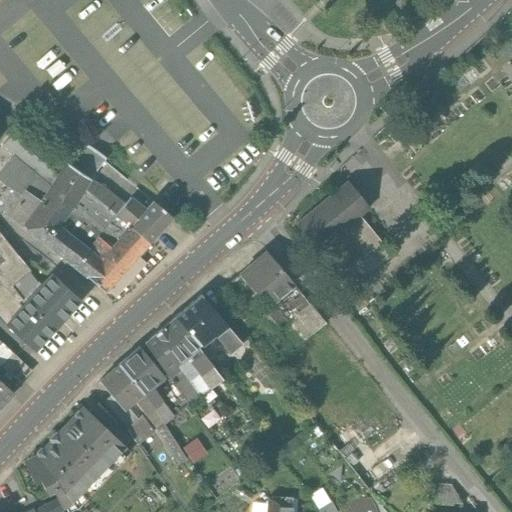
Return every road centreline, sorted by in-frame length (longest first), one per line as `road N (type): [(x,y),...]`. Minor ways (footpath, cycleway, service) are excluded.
road 1 (residential): [(493,511),(255,214)]
road 2 (tertiary): [(0,451),(86,362),(255,214)]
road 3 (tertiary): [(358,84),(488,0)]
